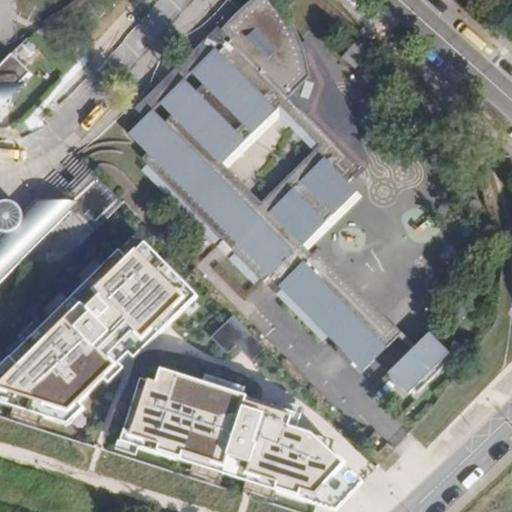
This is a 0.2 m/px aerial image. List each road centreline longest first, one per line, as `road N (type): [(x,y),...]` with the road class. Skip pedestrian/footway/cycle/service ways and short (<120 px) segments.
road 1 (residential): [(175,0),(56,130),(26,148),(0,151)]
road 2 (tertiary): [(511,101),(396,0)]
